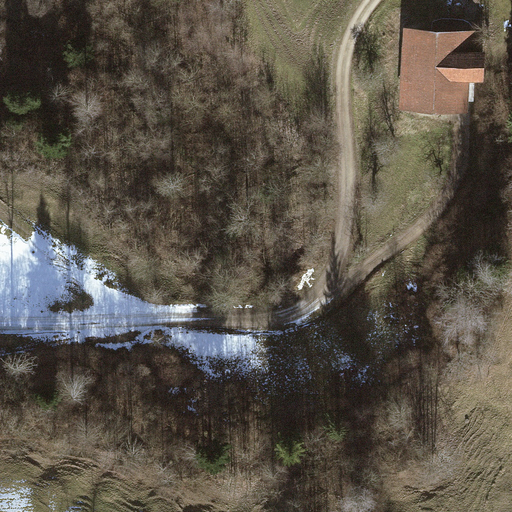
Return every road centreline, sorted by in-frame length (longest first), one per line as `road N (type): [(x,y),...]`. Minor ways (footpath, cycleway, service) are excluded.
road 1 (track): [(0,320),(283,322),(321,300),(340,256),(346,194),(343,58),(375,0)]
road 2 (track): [(133,319),(0,219)]
